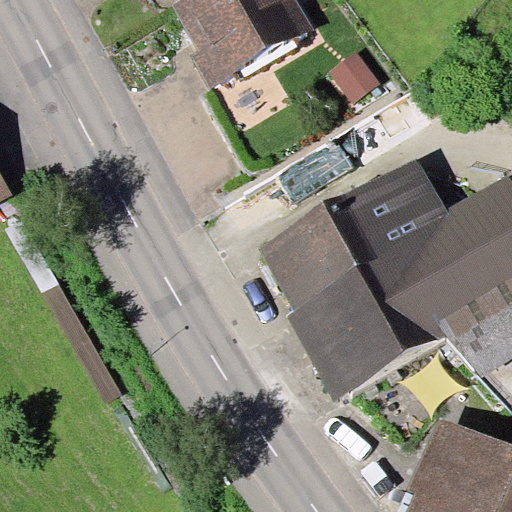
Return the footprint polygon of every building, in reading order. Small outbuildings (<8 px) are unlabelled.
[(170,0),(183,21),(175,26),(202,72),(196,75),(213,104),(319,40),(294,0),(170,0)] [(358,57),(331,77),(355,109),(381,89),(358,57)] [(407,96),(379,113),(397,141),(424,124),(407,96)] [(379,113),(258,190),(280,223),(401,148),(397,141),(379,113)] [(418,178),(261,270),(295,331),(289,335),(335,420),(448,357),(483,395),(511,377),(511,192),(509,187),(447,226),(418,178)] [(0,189),(0,220),(14,212),(0,189)] [(280,223),(258,190),(218,216),(240,249),(280,223)] [(511,511),(511,467),(440,437),(407,511),(511,511)]
